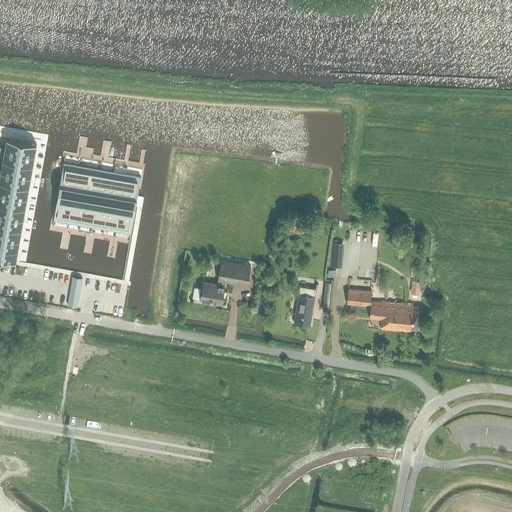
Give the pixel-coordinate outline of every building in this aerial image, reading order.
[(5,148),(5,150),(20,152),(22,141),(16,140),(16,139),(10,138),(9,139),(7,138),(5,148)] [(22,141),(20,152),(34,155),(36,144),(34,143),(34,142),(27,141),(27,142),(22,141)] [(4,152),(3,160),(18,163),(20,152),(5,150),(4,152)] [(20,152),(18,163),(33,165),(34,155),(20,152)] [(1,169),(1,171),(16,174),(18,163),(3,160),(1,169)] [(18,163),(16,174),(31,176),(33,165),(18,163)] [(64,163),(59,185),(61,186),(61,185),(75,187),(79,165),(64,163)] [(79,165),(75,187),(86,190),(90,167),(79,165)] [(90,167),(86,190),(98,192),(102,169),(90,167)] [(102,169),(98,192),(110,194),(114,171),(102,169)] [(1,173),(0,176),(0,181),(14,184),(16,174),(1,171),(1,173)] [(114,171),(110,194),(122,196),(126,174),(114,171)] [(16,174),(14,184),(29,187),(31,176),(16,174)] [(126,174),(122,196),(136,198),(136,199),(137,199),(137,197),(141,176),(126,174)] [(0,192),(12,195),(14,184),(0,181),(0,192)] [(14,184),(12,195),(27,198),(29,187),(14,184)] [(59,185),(57,197),(59,197),(58,198),(72,200),(84,202),(96,204),(108,206),(120,208),(133,211),(134,210),(135,211),(136,205),(137,199),(136,199),(136,198),(122,196),(110,194),(98,192),(86,190),(75,187),(61,185),(61,186),(59,185)] [(0,203),(10,206),(12,195),(0,192),(0,203)] [(12,195),(10,206),(25,208),(27,198),(12,195)] [(57,197),(53,220),(68,222),(72,200),(58,198),(59,197),(57,197)] [(72,200),(68,222),(80,224),(84,202),(72,200)] [(84,202),(80,224),(92,227),(96,204),(84,202)] [(0,214),(8,216),(10,206),(0,203),(0,214)] [(96,204),(92,227),(104,229),(108,206),(96,204)] [(10,206),(8,216),(23,219),(25,208),(10,206)] [(108,206),(104,229),(116,231),(120,208),(108,206)] [(120,208),(116,231),(131,233),(135,211),(134,210),(133,211),(120,208)] [(0,225),(6,227),(8,216),(0,214),(0,225)] [(8,216),(6,227),(21,230),(23,219),(8,216)] [(291,223),(289,231),(304,233),(305,226),(291,223)] [(6,227),(4,238),(19,240),(21,230),(6,227)] [(4,238),(3,248),(17,251),(19,240),(4,238)] [(3,248),(1,259),(15,262),(17,251),(3,248)] [(331,254),(330,266),(340,267),(341,255),(331,254)] [(247,285),(250,265),(222,260),(218,280),(219,280),(218,285),(204,283),(201,299),(202,300),(202,301),(210,302),(210,301),(222,303),(224,286),(225,281),(237,283),(247,285)] [(413,281),(412,289),(420,290),(420,282),(413,281)] [(299,294),(294,322),(310,325),(315,296),(316,288),(300,285),(299,294)] [(420,331),(422,307),(413,306),(413,304),(381,301),(381,302),(371,301),(372,291),(348,289),(347,304),(370,306),(369,318),(380,319),(381,320),(381,329),(410,331),(411,330),(420,331)]
